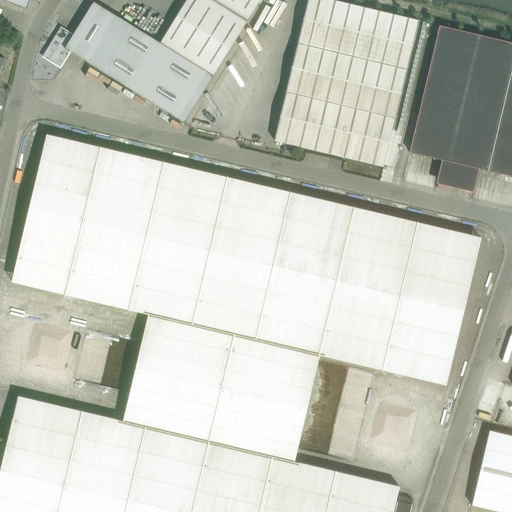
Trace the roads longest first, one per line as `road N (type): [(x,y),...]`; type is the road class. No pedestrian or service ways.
road 1 (unclassified): [(511,219),(17,103)]
road 2 (unclassified): [(511,265),(429,511)]
